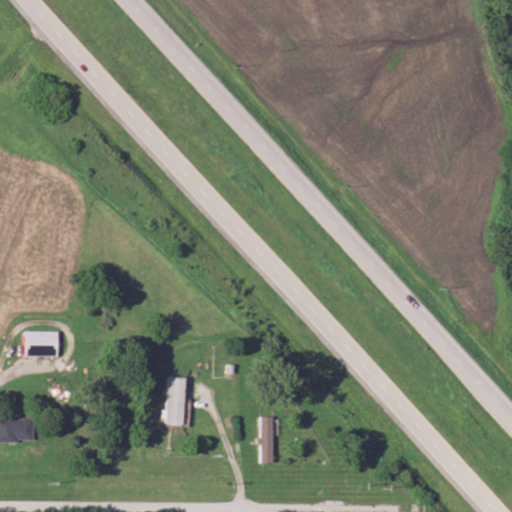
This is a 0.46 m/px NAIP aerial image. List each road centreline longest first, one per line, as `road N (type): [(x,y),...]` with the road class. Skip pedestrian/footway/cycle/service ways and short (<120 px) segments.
road 1 (motorway): [(25,0),(489,511)]
road 2 (motorway): [(511,416),(128,0)]
road 3 (residential): [(0,508),(439,511)]
